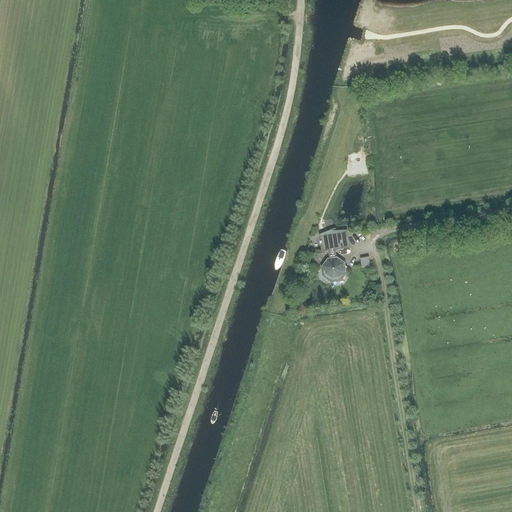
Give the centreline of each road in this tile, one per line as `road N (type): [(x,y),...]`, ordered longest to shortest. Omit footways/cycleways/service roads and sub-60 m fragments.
road 1 (track): [(157,511),(290,106),(302,0)]
road 2 (track): [(511,209),(391,229),(374,240),(417,511)]
